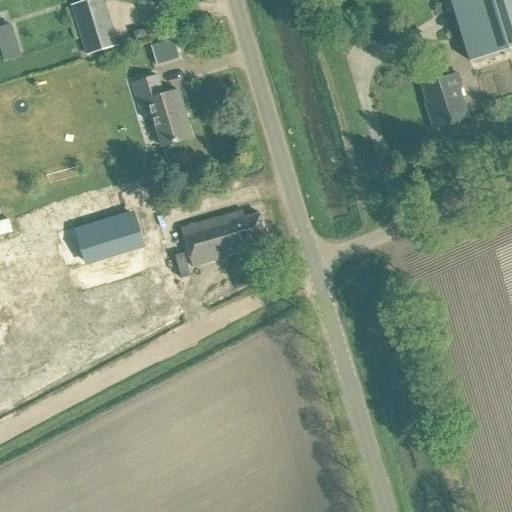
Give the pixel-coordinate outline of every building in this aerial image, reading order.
[(89,0),(71,6),(79,31),(86,55),(114,47),(99,0),(89,0)] [(511,0),(450,0),(461,35),(470,63),(511,49),(511,0)] [(21,57),(12,25),(0,28),(0,47),(4,62),(21,57)] [(429,110),(427,111),(433,129),(468,118),(458,86),(461,85),(457,74),(421,85),(429,110)] [(132,84),(139,103),(140,108),(149,106),(162,147),(193,137),(178,91),(163,95),(157,76),(132,84)] [(182,228),(193,267),(254,249),(252,241),(267,237),(260,214),(245,218),(243,211),(182,228)] [(84,262),(123,251),(114,222),(75,234),(84,262)] [(229,264),(236,286),(250,282),(243,259),(229,264)]
